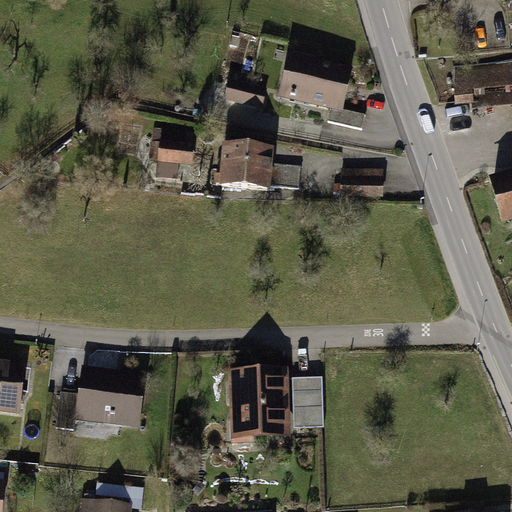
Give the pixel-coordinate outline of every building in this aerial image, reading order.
[(353,72),(300,60),(291,99),(333,108),(330,123),(364,131),(368,116),(344,111),(353,72)] [(508,70),(456,74),(458,103),(475,101),(473,87),(509,84),(509,87),(511,86),(511,63),(508,64),(508,70)] [(266,92),(233,84),(229,100),(262,108),(266,92)] [(195,149),(155,145),(153,161),(193,165),(195,149)] [(272,151),(228,147),(224,188),(269,192),(269,187),(300,190),(302,167),(271,164),(272,151)] [(384,172),(344,171),(343,196),(383,197),(384,172)] [(511,180),(495,185),(505,222),(511,220),(511,180)] [(27,367),(0,363),(0,408),(22,411),(27,367)] [(140,381),(89,375),(84,416),(135,422),(140,381)] [(285,375),(238,377),(239,422),(233,423),(234,441),(256,440),(256,433),(287,432),(285,375)] [(324,379),(294,380),(295,410),(305,409),(306,430),(326,429),(324,379)] [(80,396),(63,394),(58,429),(76,431),(80,396)]
